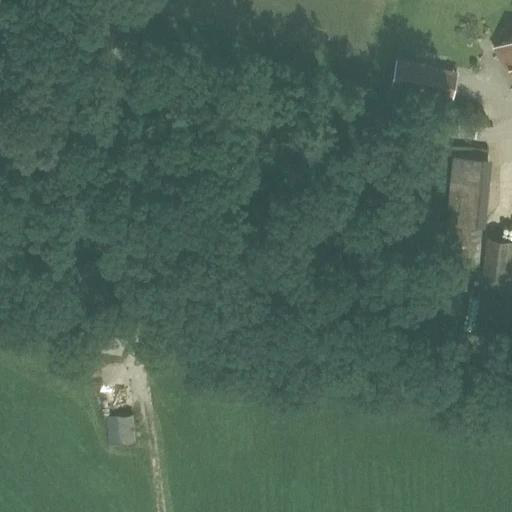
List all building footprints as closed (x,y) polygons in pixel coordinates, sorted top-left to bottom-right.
[(511,36),(495,46),(511,74),(511,36)] [(456,72),(397,61),(393,84),(452,95),(456,72)] [(454,154),(448,222),(482,225),(488,157),(454,154)] [(485,276),(511,278),(511,236),(490,235),(485,276)] [(99,332),(95,348),(118,353),(122,337),(99,332)] [(103,413),(104,443),(131,441),(130,412),(103,413)]
